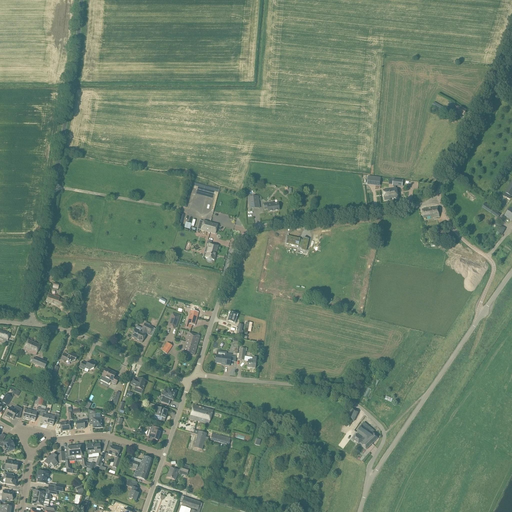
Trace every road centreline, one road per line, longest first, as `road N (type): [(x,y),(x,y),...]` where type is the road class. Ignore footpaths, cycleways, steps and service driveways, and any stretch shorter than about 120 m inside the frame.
road 1 (unclassified): [(29,323),(79,0)]
road 2 (unclassified): [(366,488),(384,433),(353,402),(321,389),(195,373)]
road 3 (residential): [(222,288),(238,242),(263,225),(439,200)]
road 4 (unclassified): [(366,488),(481,314)]
road 5 (residential): [(189,383),(79,333),(29,323)]
road 6 (unclassified): [(481,314),(491,262),(457,234),(439,200)]
road 7 (unknown): [(181,210),(52,187)]
road 8 (unclassified): [(439,200),(494,88)]
